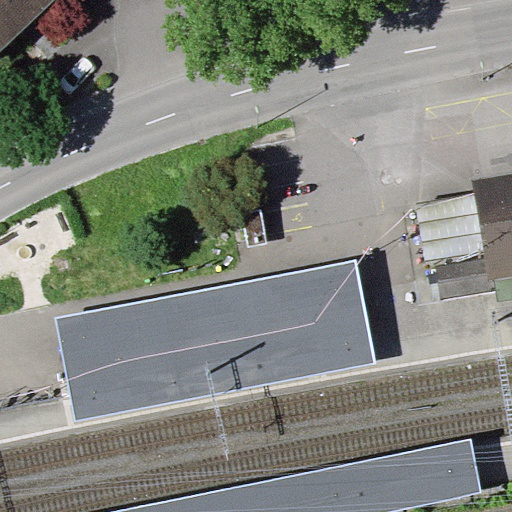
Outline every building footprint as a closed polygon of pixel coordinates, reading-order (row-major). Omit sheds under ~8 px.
[(0,0),(0,61),(60,0),(0,0)] [(443,301),(498,291),(497,282),(511,279),(511,192),(480,197),(490,256),(492,264),(437,272),(443,301)] [(435,265),(490,256),(480,197),(426,205),(435,265)] [(254,231),(234,235),(237,250),(257,246),(254,231)] [(355,260),(56,317),(74,420),(376,363),(369,330),(363,299),(355,260)] [(477,475),(469,439),(105,511),(375,511),(480,490),(477,475)]
